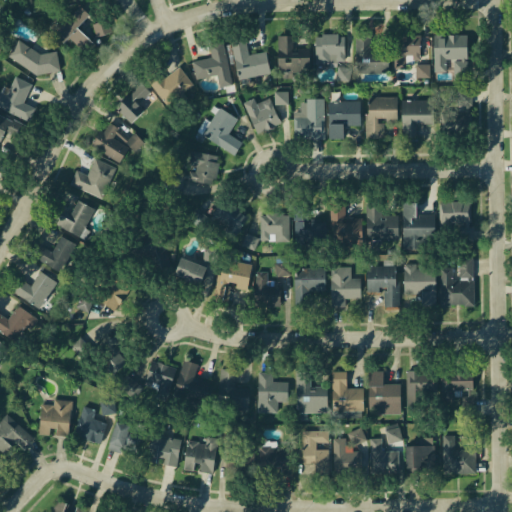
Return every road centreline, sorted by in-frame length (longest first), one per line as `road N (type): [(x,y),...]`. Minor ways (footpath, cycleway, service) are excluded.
road 1 (residential): [(507,511),(503,0)]
road 2 (residential): [(0,254),(65,128),(119,60),(193,16),(282,0)]
road 3 (residential): [(507,504),(215,505),(113,483)]
road 4 (residential): [(506,336),(249,337),(187,321)]
road 5 (residential): [(504,165),(292,168)]
road 6 (residential): [(9,511),(65,468),(113,483)]
